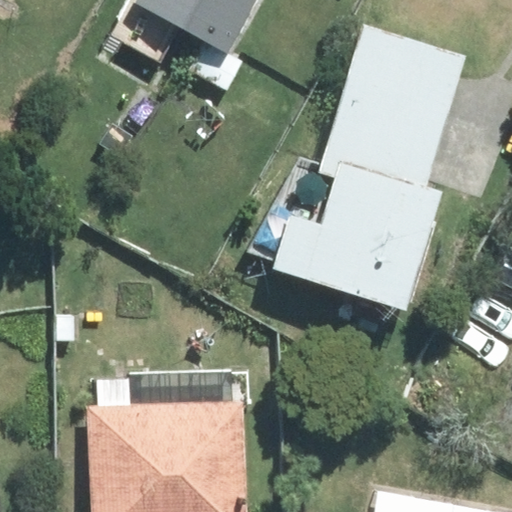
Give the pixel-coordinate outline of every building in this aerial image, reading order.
[(206,41),(227,53),(256,0),(135,0),(115,37),(158,60),(177,26),(206,41)] [(301,159),(249,251),(275,259),(274,268),(406,308),(441,192),(426,188),(466,56),(365,26),(320,165),(301,159)] [(206,41),(189,68),(226,90),(243,62),(227,53),(206,41)] [(242,511),(240,400),(248,400),(248,370),(129,373),(129,380),(98,381),(99,407),(89,407),(91,511),(242,511)] [(511,511),(379,488),(375,511),(511,511)]
